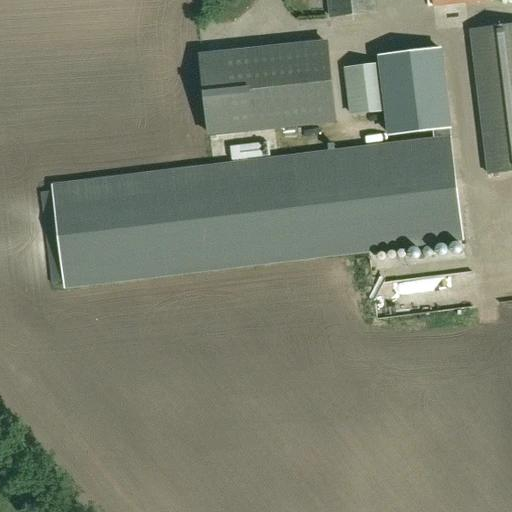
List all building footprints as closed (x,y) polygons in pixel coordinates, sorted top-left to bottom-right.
[(328,0),(331,18),(376,13),(374,0),(328,0)] [(511,24),(470,30),(487,175),(511,172),(511,24)] [(202,56),(210,135),(334,122),(325,43),(202,56)] [(381,65),(387,110),(390,136),(433,131),(435,141),(53,187),(65,288),(462,240),(439,49),(380,56),(381,65)] [(351,115),(387,110),(381,65),(346,69),(351,115)]
